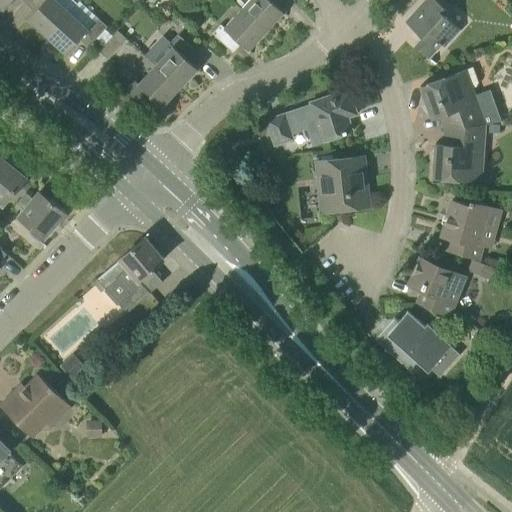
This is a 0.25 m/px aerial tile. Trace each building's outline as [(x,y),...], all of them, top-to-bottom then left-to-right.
[(22,0),(26,3),(28,0),(0,0),(0,6),(3,9),(0,11),(0,13),(12,0),(22,0)] [(47,36),(69,12),(56,0),(28,0),(26,3),(35,11),(24,23),(25,23),(29,19),(47,36)] [(250,0),(242,9),(266,31),(283,13),(287,17),(288,16),(277,5),(281,0),(250,0)] [(429,58),(442,44),(445,47),(461,30),(444,15),(448,11),(435,0),(425,0),(405,22),(416,32),(419,29),(425,34),(415,45),(429,58)] [(249,50),(266,31),(242,9),(225,28),(221,25),(212,34),(242,61),(250,52),(253,54),(254,54),(249,50)] [(88,30),(69,12),(47,36),(66,53),(62,58),(80,39),(89,47),(107,27),(99,19),(88,30)] [(118,31),(99,51),(108,60),(127,39),(118,31)] [(173,47),(156,66),(180,88),(197,69),(201,73),(202,73),(190,62),(199,53),(178,34),(169,43),(173,47)] [(180,88),(156,66),(139,84),(135,80),(126,89),(146,108),(154,99),(166,111),(167,110),(163,106),(180,88)] [(485,124),(466,70),(421,86),(433,119),(441,116),(446,130),(485,124)] [(267,120),(275,145),(293,139),(292,134),(307,129),(313,146),(324,142),(323,141),(353,131),(348,117),(357,114),(349,89),(310,102),(311,105),(285,114),(267,120)] [(434,178),(482,182),(485,124),(446,130),(445,143),(436,143),(434,178)] [(502,124),(491,124),(491,133),(501,133),(502,124)] [(4,160),(0,165),(0,201),(4,204),(26,178),(5,161),(9,156),(8,156),(4,160)] [(369,206),(364,158),(364,156),(315,161),(320,212),(369,206)] [(246,176),(254,186),(263,180),(254,169),(246,176)] [(40,192),(34,199),(27,193),(21,201),(28,207),(20,216),(32,226),(28,232),(40,242),(66,211),(51,199),(50,200),(40,192)] [(479,260),(483,246),(478,245),(489,206),(470,200),(469,205),(452,200),(442,238),(450,240),(447,251),(479,260)] [(164,258),(147,237),(97,279),(126,313),(151,292),(139,279),(151,269),(153,270),(155,268),(154,267),(164,258)] [(409,285),(422,291),(417,303),(426,306),(438,311),(450,316),(467,277),(420,257),(409,285)] [(496,268),(475,260),(471,269),(492,277),(496,268)] [(438,311),(426,306),(423,314),(435,319),(438,311)] [(408,311),(399,321),(395,318),(375,339),(414,374),(422,364),(429,370),(452,345),(428,323),(425,326),(408,311)] [(494,334),(478,329),(475,337),(491,343),(494,334)] [(74,354),(60,366),(72,381),(87,369),(74,354)] [(1,406),(32,436),(45,422),(50,427),(71,406),(39,374),(26,387),(22,384),(1,406)] [(102,420),(87,420),(87,437),(102,437),(102,420)] [(0,439),(0,490),(23,467),(12,455),(14,453),(0,439)]
